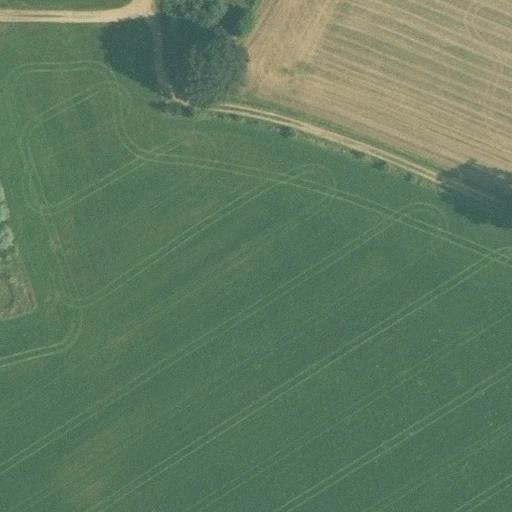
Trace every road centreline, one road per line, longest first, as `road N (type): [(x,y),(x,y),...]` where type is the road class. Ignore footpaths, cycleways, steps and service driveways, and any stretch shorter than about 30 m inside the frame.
road 1 (track): [(511,210),(365,145),(178,99),(160,80),(154,16)]
road 2 (track): [(0,15),(154,16),(152,0)]
